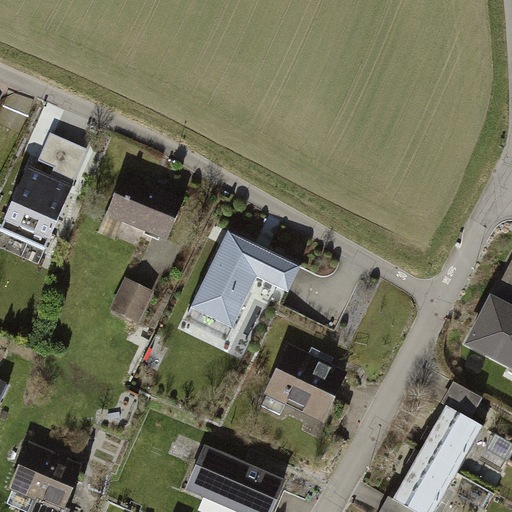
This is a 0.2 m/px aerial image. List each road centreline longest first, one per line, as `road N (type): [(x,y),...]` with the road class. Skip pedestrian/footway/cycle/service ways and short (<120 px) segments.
road 1 (residential): [(443,304),(190,158),(0,73)]
road 2 (residential): [(333,511),(443,304)]
road 3 (residential): [(443,304),(511,185)]
